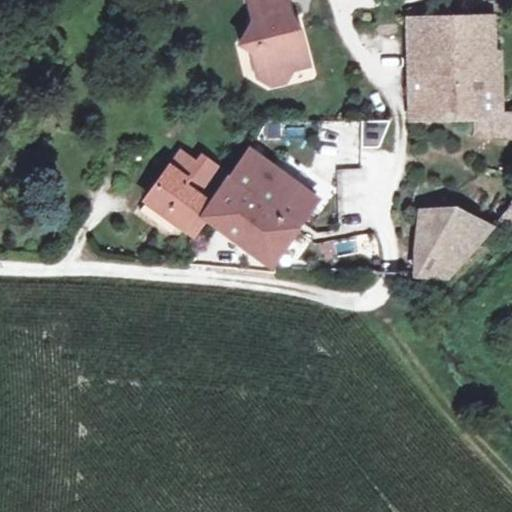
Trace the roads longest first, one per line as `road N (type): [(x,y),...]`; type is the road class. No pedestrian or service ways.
road 1 (track): [(375,300),(130,270),(0,266)]
road 2 (residential): [(334,0),(348,46),(389,88),(399,121),(386,213),(391,272)]
